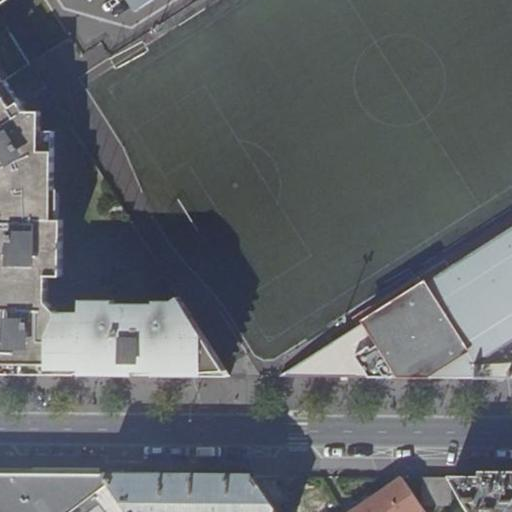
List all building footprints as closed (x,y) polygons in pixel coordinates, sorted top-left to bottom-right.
[(0,0),(0,84),(0,85),(0,84),(0,5),(8,0),(0,0)] [(126,0),(134,11),(151,0),(126,0)] [(0,372),(229,375),(178,296),(173,299),(154,299),(154,303),(113,303),(113,300),(80,300),(80,312),(56,312),(46,300),(47,276),(61,277),(61,220),(52,220),(53,133),(40,132),(40,113),(26,113),(5,82),(0,85),(0,84),(0,372)] [(355,354),(370,376),(474,376),(475,365),(511,340),(511,226),(391,304),(396,311),(371,327),(380,342),(372,348),(370,344),(355,354)] [(333,340),(357,376),(370,376),(355,354),(370,344),(372,348),(380,342),(371,327),(396,311),(391,304),(333,340)] [(333,340),(277,375),(357,376),(333,340)] [(129,511),(104,474),(0,473),(0,511),(129,511)] [(276,511),(252,475),(104,474),(129,511),(276,511)] [(424,511),(400,477),(349,511),(424,511)] [(452,505),(452,477),(423,477),(423,505),(452,505)] [(511,511),(511,477),(452,477),(472,511),(511,511)]
